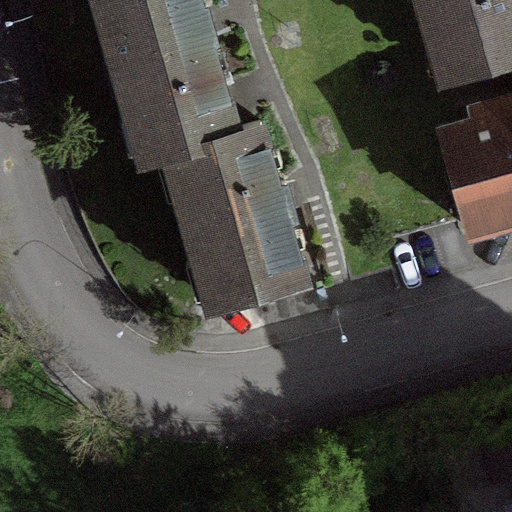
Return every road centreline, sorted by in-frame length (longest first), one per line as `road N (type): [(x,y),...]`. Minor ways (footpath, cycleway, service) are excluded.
road 1 (residential): [(0,129),(48,283),(80,332),(148,378),(205,390)]
road 2 (residential): [(511,314),(259,384),(205,390)]
